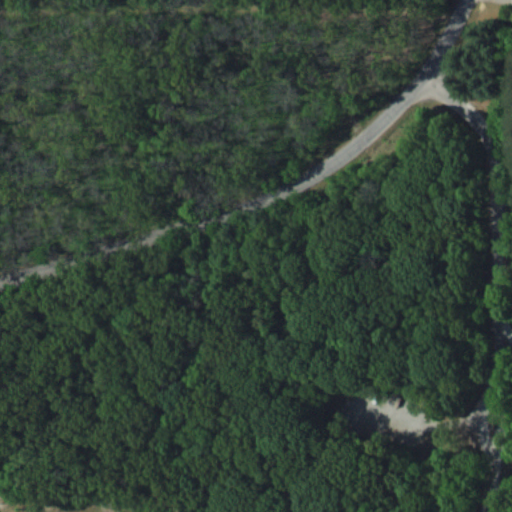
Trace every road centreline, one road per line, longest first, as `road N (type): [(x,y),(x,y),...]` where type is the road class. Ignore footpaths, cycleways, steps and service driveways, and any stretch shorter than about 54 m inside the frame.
road 1 (residential): [(0,281),(238,213),(294,186),(392,112),(441,47),(463,0)]
road 2 (residential): [(0,6),(391,4),(456,14)]
